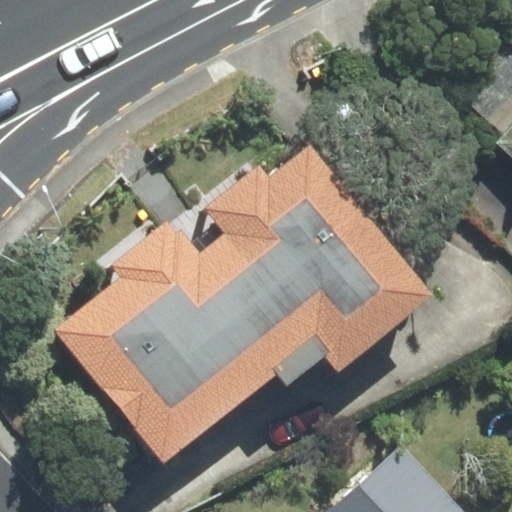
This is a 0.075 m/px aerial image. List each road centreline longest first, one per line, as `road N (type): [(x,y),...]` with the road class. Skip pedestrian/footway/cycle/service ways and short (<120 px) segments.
road 1 (primary): [(115,11),(0,176)]
road 2 (secondary): [(115,11),(0,80)]
road 3 (secondary): [(0,56),(115,11)]
